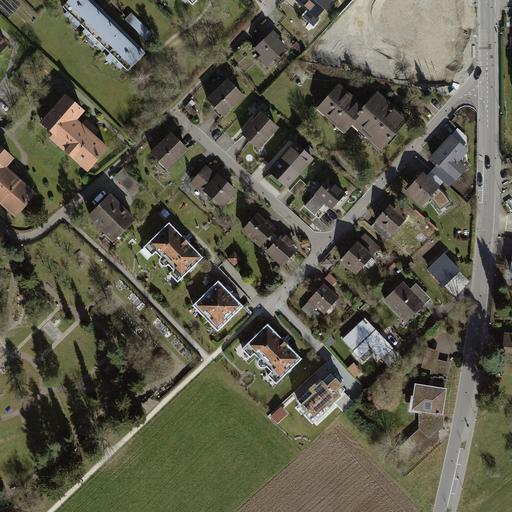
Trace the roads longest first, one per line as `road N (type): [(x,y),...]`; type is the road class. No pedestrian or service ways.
road 1 (residential): [(487,91),(481,281),(441,511)]
road 2 (residential): [(487,91),(460,98),(323,245)]
road 3 (residential): [(323,245),(174,112)]
road 4 (residential): [(0,227),(25,237),(42,232),(117,165)]
